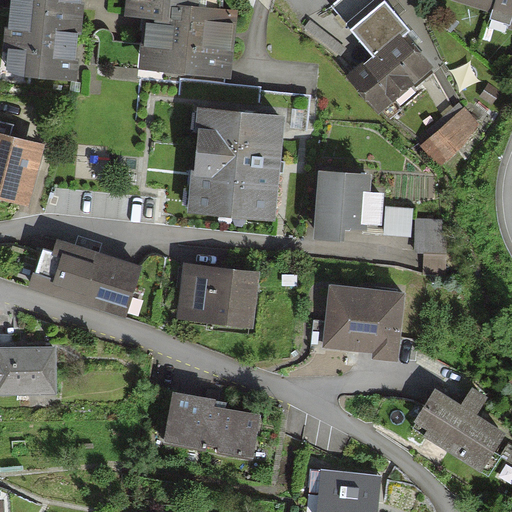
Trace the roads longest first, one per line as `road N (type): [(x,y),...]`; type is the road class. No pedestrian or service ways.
road 1 (residential): [(0,285),(114,321),(287,393),(364,435),(430,487),(448,511)]
road 2 (residential): [(0,230),(258,239),(413,261)]
